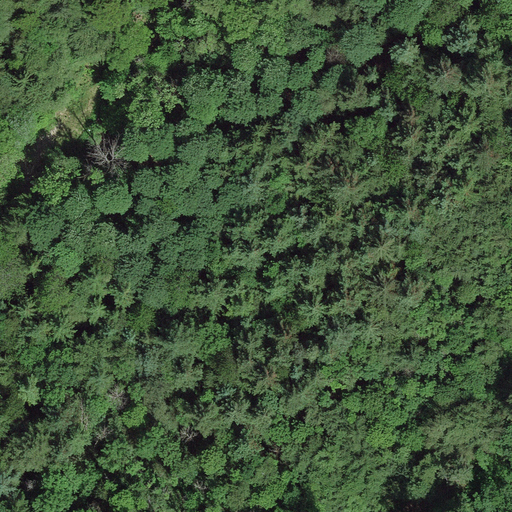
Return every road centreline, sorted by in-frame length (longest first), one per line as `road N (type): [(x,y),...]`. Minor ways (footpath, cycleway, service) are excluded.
road 1 (track): [(1,208),(214,156),(245,164),(286,117),(421,0)]
road 2 (track): [(195,0),(0,155)]
road 3 (track): [(245,164),(185,325)]
